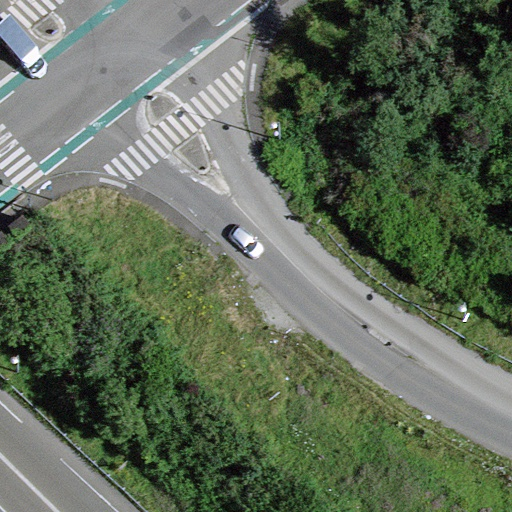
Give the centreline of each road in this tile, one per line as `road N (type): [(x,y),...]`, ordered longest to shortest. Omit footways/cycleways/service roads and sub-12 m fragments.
road 1 (unclassified): [(511,412),(395,350),(325,298),(101,72)]
road 2 (tertiary): [(0,153),(101,72)]
